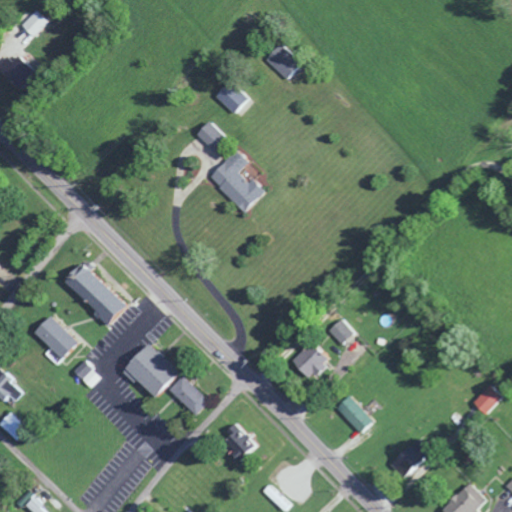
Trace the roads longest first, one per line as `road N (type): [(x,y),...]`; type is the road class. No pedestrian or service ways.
road 1 (secondary): [(376,511),(0,132)]
road 2 (residential): [(245,377),(128,511)]
road 3 (residential): [(0,313),(80,214)]
